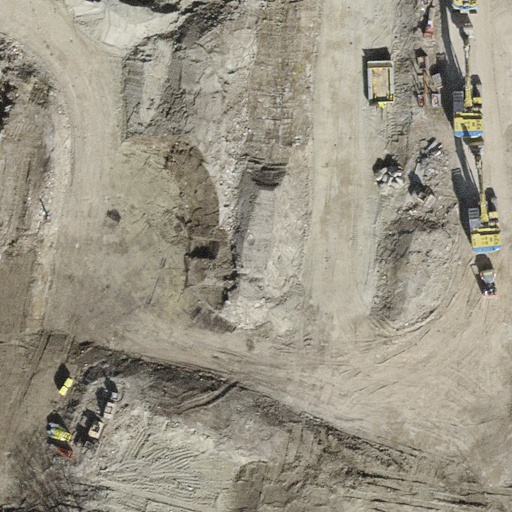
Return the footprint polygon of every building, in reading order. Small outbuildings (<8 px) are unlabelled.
[(43,139),(163,156),(164,144),(182,146),(185,117),(168,114),(172,88),(151,86),(155,49),(175,51),(177,30),(252,37),(254,15),(294,19),(296,0),(49,0),(46,38),(58,39),(55,72),(52,72),(43,139)] [(309,0),(288,334),(400,342),(421,0),(309,0)] [(511,0),(473,0),(479,1),(477,22),(511,25),(511,0)] [(0,215),(17,86),(0,83),(0,215)] [(163,156),(43,139),(33,210),(44,212),(39,242),(37,242),(25,310),(48,314),(25,439),(46,443),(40,479),(136,496),(143,460),(165,463),(177,397),(196,401),(200,380),(236,386),(251,303),(219,297),(220,293),(144,280),(147,262),(127,258),(133,224),(152,226),(155,209),(173,212),(177,182),(160,180),(163,156)] [(511,511),(511,321),(510,330),(493,326),(486,355),(503,359),(497,386),(511,389),(511,410),(509,422),(487,415),(481,433),(412,411),(412,414),(380,404),(354,485),(389,496),(384,511),(511,511)]
